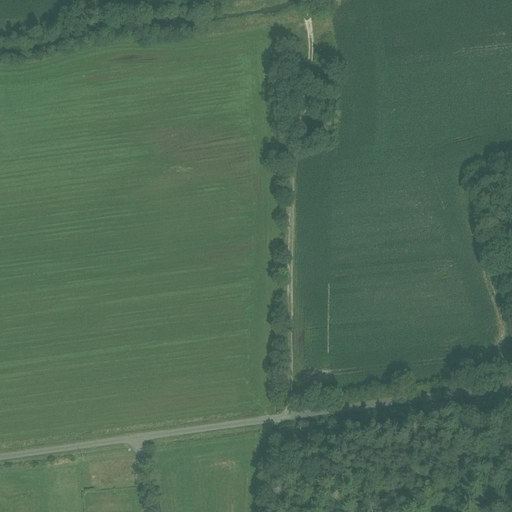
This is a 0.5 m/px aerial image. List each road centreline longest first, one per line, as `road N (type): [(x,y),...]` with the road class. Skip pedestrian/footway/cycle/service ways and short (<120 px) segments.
road 1 (unclassified): [(511,382),(0,457)]
road 2 (track): [(287,417),(293,152),(312,44),(301,0)]
